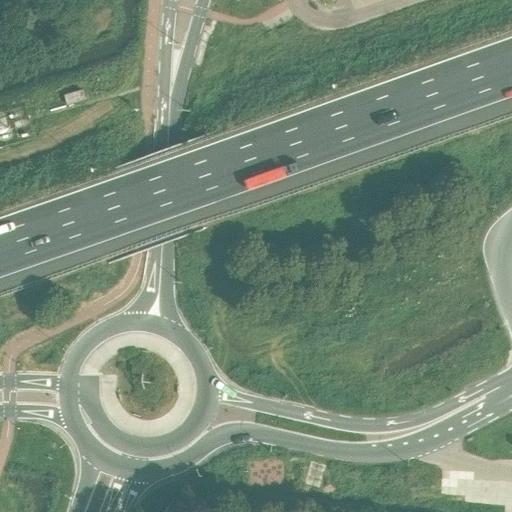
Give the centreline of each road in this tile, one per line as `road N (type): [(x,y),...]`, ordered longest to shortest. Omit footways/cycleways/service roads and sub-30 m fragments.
road 1 (motorway): [(0,248),(511,68)]
road 2 (secondary): [(152,470),(241,432),(342,452),(400,451),(509,404)]
road 3 (secondary): [(511,373),(429,415),(364,426),(250,403),(205,384)]
road 4 (secondary): [(152,324),(171,91)]
